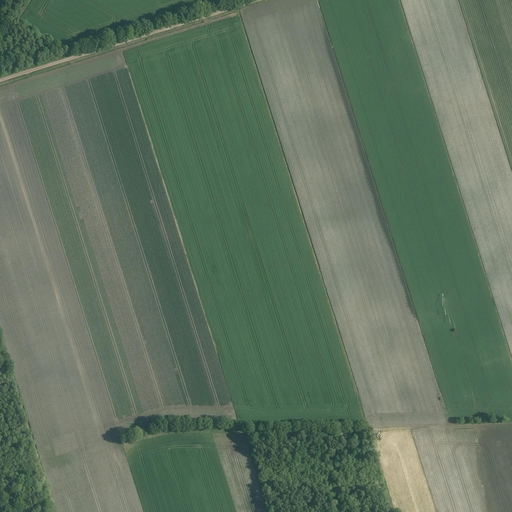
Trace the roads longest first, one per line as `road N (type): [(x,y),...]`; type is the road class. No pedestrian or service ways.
road 1 (track): [(511,423),(371,427),(345,440),(173,427),(42,468)]
road 2 (track): [(0,124),(102,431)]
road 3 (track): [(0,80),(256,0)]
